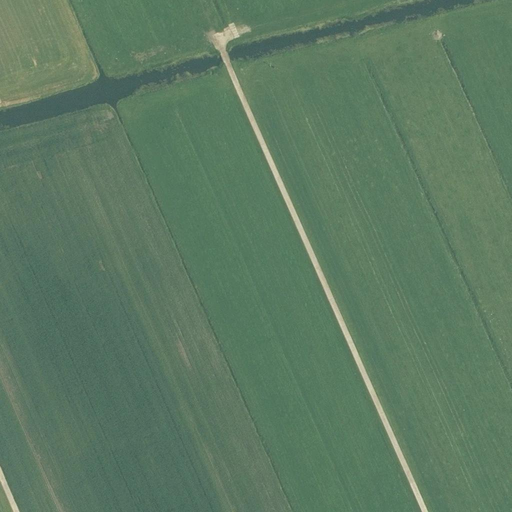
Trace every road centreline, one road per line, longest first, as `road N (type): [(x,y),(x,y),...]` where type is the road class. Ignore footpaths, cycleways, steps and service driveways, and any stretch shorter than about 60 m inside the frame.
road 1 (track): [(219,45),(426,511)]
road 2 (track): [(219,45),(380,0)]
